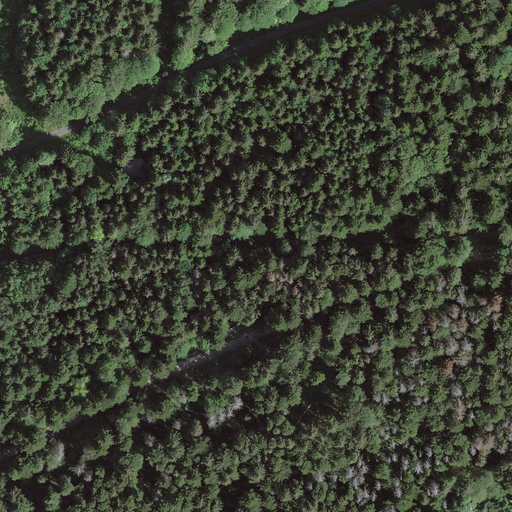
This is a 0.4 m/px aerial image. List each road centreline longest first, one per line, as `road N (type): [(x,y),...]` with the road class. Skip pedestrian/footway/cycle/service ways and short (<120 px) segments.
road 1 (track): [(0,454),(271,326),(511,241)]
road 2 (unclassified): [(393,0),(283,33),(0,157)]
